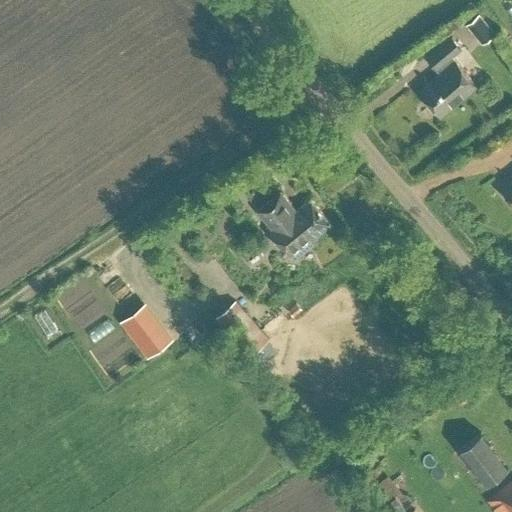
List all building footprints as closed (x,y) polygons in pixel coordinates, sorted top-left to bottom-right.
[(465,23),(481,43),(494,33),(478,13),(465,23)] [(425,57),(440,73),(421,89),(441,113),(476,83),(452,54),(461,47),(450,35),(425,57)] [(511,175),(501,185),(511,198),(511,175)] [(311,197),(296,208),(281,190),(257,209),(270,224),(270,225),(297,257),(318,239),(314,236),(331,222),(311,197)] [(194,254),(204,265),(228,244),(219,233),(194,254)] [(240,265),(209,287),(217,297),(247,275),(240,265)] [(234,298),(214,316),(248,355),(269,337),(234,298)] [(147,299),(121,318),(149,354),(174,334),(147,299)] [(434,362),(442,355),(429,341),(421,348),(434,362)] [(459,447),(485,482),(507,466),(481,430),(459,447)] [(383,475),(373,482),(384,496),(394,488),(383,475)] [(511,511),(511,478),(487,498),(498,511),(511,511)]
